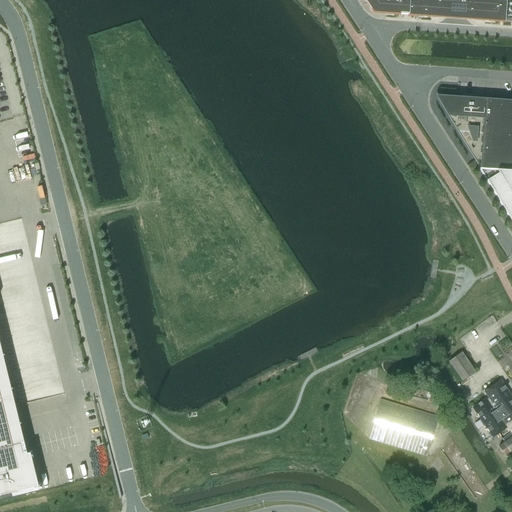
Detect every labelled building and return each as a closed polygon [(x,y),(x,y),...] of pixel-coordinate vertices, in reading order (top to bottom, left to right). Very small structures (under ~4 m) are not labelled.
[(511,0),(363,0),(372,13),(378,13),(385,14),(386,14),(393,15),(398,15),(437,18),(445,18),(466,20),(474,20),(494,22),(499,22),(502,22),(510,23),(511,22),(511,0)] [(494,169),(511,170),(511,100),(437,95),(473,155),(471,155),(479,168),(494,169)] [(511,170),(494,169),(479,168),(511,223),(511,170)] [(0,495),(34,487),(0,347),(0,495)] [(462,381),(474,372),(460,352),(448,362),(462,381)] [(492,437),(506,427),(510,432),(501,439),(503,442),(498,446),(504,455),(511,449),(511,398),(500,381),(484,392),(487,397),(472,408),(492,437)] [(426,455),(438,417),(379,399),(368,438),(426,455)]
